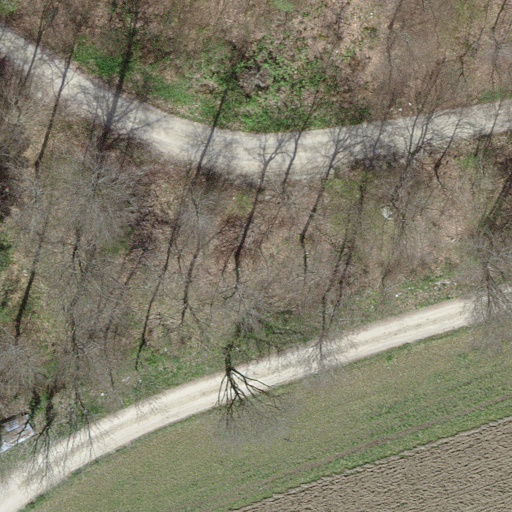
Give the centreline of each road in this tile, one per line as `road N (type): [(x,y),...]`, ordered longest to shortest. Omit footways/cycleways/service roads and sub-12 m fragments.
road 1 (track): [(511,314),(104,437),(4,511)]
road 2 (track): [(511,127),(436,145),(313,155),(212,142),(121,109),(0,40)]
